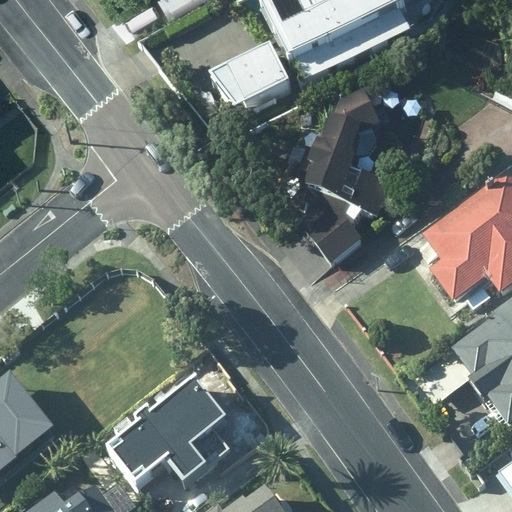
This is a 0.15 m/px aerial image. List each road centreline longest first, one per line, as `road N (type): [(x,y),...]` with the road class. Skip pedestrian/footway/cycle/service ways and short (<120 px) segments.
road 1 (tertiary): [(409,511),(140,158)]
road 2 (tertiary): [(140,158),(14,0)]
road 3 (residential): [(0,270),(140,158)]
